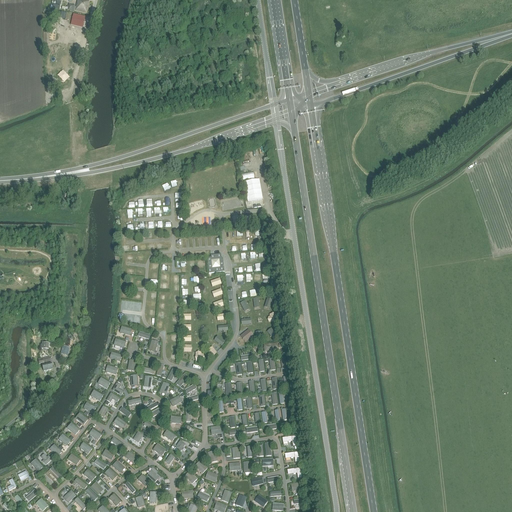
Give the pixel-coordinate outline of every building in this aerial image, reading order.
[(89,2),(79,0),(77,0),(77,4),(73,3),(72,8),(71,8),(70,11),(75,12),(75,11),(87,13),(89,2)] [(85,18),(73,15),(71,25),(83,28),(85,18)] [(70,39),(71,34),(66,34),(65,39),(64,39),(64,43),(66,43),(65,49),(73,50),(72,57),(75,57),(74,61),(78,62),(79,51),(80,51),(81,44),(78,44),(79,40),(70,39)] [(222,258),(221,254),(211,256),(211,258),(207,258),(209,274),(224,272),(223,258),(222,258)] [(113,337),(128,342),(132,343),(136,330),(116,324),(114,334),(113,337)] [(152,335),(136,330),(132,343),(137,345),(135,351),(146,355),(152,335)] [(155,334),(152,334),(152,335),(146,355),(160,359),(161,359),(162,358),(161,351),(161,348),(162,344),(162,342),(161,340),(159,336),(155,334)] [(112,340),(108,350),(117,353),(124,355),(126,349),(128,342),(113,337),(112,340)] [(282,357),(280,341),(257,344),(258,360),(263,359),(272,358),(282,357)] [(258,360),(257,344),(240,345),(230,357),(243,362),(253,360),(258,360)] [(108,350),(104,364),(115,367),(119,369),(122,362),(124,355),(117,353),(108,350)] [(47,363),(47,362),(51,361),(50,357),(38,360),(39,364),(45,363),(46,364),(42,365),(44,371),(52,369),(51,363),(47,363)] [(243,362),(230,357),(219,372),(241,378),(243,362)] [(253,360),(243,362),(241,378),(242,378),(255,377),(253,360)] [(100,372),(99,376),(112,383),(113,384),(114,385),(121,376),(120,373),(119,370),(119,369),(115,367),(104,364),(103,367),(100,372)] [(156,376),(161,377),(164,366),(159,365),(156,376)] [(167,380),(171,382),(176,372),(172,370),(167,380)] [(176,384),(180,388),(188,378),(184,375),(176,384)] [(275,377),(277,392),(287,390),(285,375),(275,377)] [(94,384),(92,389),(105,396),(112,383),(99,376),(94,384)] [(126,396),(129,394),(121,376),(114,385),(110,391),(121,401),(123,398),(126,396)] [(153,378),(145,376),(143,387),(151,389),(153,378)] [(231,380),(218,376),(217,400),(230,399),(233,398),(231,380)] [(275,377),(265,378),(267,393),(277,392),(275,377)] [(267,393),(265,378),(255,380),(257,394),(267,393)] [(184,407),(201,407),(201,387),(201,380),(184,392),(184,407)] [(236,381),(231,380),(233,398),(242,397),(243,397),(241,382),(238,382),(236,381)] [(255,380),(241,382),(243,397),(252,395),(257,394),(255,380)] [(159,393),(165,396),(169,386),(163,383),(159,393)] [(91,391),(84,401),(92,405),(98,408),(105,396),(92,389),(91,391)] [(287,390),(277,392),(279,406),(289,404),(287,390)] [(110,391),(102,405),(114,413),(120,403),(121,401),(110,391)] [(184,407),(184,392),(164,402),(165,405),(166,410),(166,415),(184,417),(184,407)] [(267,393),(269,408),(279,406),(277,392),(267,393)] [(267,393),(257,394),(252,395),(252,397),(254,410),(269,408),(267,393)] [(128,399),(126,402),(133,413),(134,412),(135,412),(138,411),(139,411),(140,411),(141,411),(143,407),(141,396),(136,397),(132,397),(128,399)] [(242,397),(233,398),(230,399),(231,413),(244,411),(242,397)] [(230,399),(217,400),(218,415),(231,413),(230,399)] [(82,405),(78,411),(91,419),(98,408),(92,405),(84,401),(82,405)] [(148,402),(150,406),(147,408),(149,412),(159,407),(157,402),(154,404),(152,401),(148,402)] [(114,413),(102,405),(94,420),(104,426),(105,426),(106,425),(114,413)] [(185,424),(202,427),(201,407),(184,407),(184,417),(185,417),(185,424)] [(123,408),(120,412),(129,419),(132,415),(123,408)] [(290,408),(280,409),(282,422),(292,421),(290,408)] [(282,422),(280,409),(270,411),(271,423),(282,422)] [(160,414),(158,410),(149,415),(151,419),(160,414)] [(91,419),(78,411),(74,418),(70,422),(81,430),(88,421),(89,420),(90,420),(91,419)] [(271,423),(270,411),(260,412),(262,425),(271,424),(271,423)] [(260,412),(247,414),(248,427),(255,426),(262,425),(260,412)] [(248,427),(247,414),(232,417),(234,429),(239,428),(248,427)] [(171,424),(182,425),(183,418),(172,417),(171,424)] [(234,429),(232,417),(219,419),(221,431),(223,430),(234,429)] [(129,426),(127,425),(117,418),(114,424),(125,431),(129,426)] [(276,437),(279,439),(294,437),(292,421),(282,422),(271,423),(271,424),(272,436),(276,437)] [(67,427),(62,432),(72,441),(73,442),(78,435),(81,431),(81,430),(70,422),(67,427)] [(179,437),(199,448),(201,445),(202,442),(202,436),(202,427),(185,424),(179,437)] [(262,425),(255,426),(257,439),(272,436),(271,424),(262,425)] [(145,434),(149,428),(144,425),(140,431),(145,434)] [(95,430),(90,426),(85,433),(80,439),(86,444),(94,449),(99,442),(104,436),(95,430)] [(248,427),(239,428),(241,441),(257,439),(255,426),(248,427)] [(241,441),(239,428),(234,429),(223,430),(225,443),(241,441)] [(142,433),(136,429),(135,433),(134,434),(134,435),(133,435),(132,435),(131,435),(131,434),(130,434),(129,434),(128,434),(128,435),(127,435),(126,435),(125,435),(123,438),(139,449),(139,450),(140,450),(140,449),(141,449),(148,437),(142,433)] [(164,430),(160,437),(172,445),(176,437),(164,430)] [(223,430),(221,431),(208,432),(208,440),(208,443),(209,444),(210,445),(213,445),(225,443),(223,430)] [(60,434),(52,441),(63,453),(65,450),(68,447),(72,441),(62,432),(60,434)] [(106,439),(101,446),(119,457),(128,447),(118,439),(113,436),(111,436),(108,437),(106,439)] [(169,451),(185,463),(197,451),(199,448),(179,437),(173,444),(169,451)] [(294,437),(279,439),(282,445),(283,456),(298,454),(294,437)] [(86,444),(80,439),(75,445),(70,452),(78,457),(85,462),(89,457),(95,450),(94,449),(86,444)] [(145,454),(159,464),(164,458),(169,451),(153,439),(145,451),(145,452),(145,453),(145,454)] [(51,442),(42,448),(53,460),(55,460),(56,459),(57,458),(58,458),(63,453),(52,441),(51,442)] [(267,441),(258,442),(260,459),(279,457),(278,448),(277,445),(275,443),(273,442),(270,441),(267,441)] [(240,444),(242,460),(260,459),(258,442),(240,444)] [(225,452),(225,461),(242,460),(240,444),(229,446),(227,447),(226,448),(225,449),(225,452)] [(101,446),(93,456),(109,467),(119,457),(101,446)] [(147,461),(128,447),(119,457),(135,470),(140,467),(146,464),(147,463),(147,462),(147,461)] [(42,448),(33,455),(45,468),(53,460),(42,448)] [(198,458),(207,467),(221,463),(221,460),(222,456),(222,453),(221,451),(219,448),(217,448),(211,448),(208,449),(207,450),(198,458)] [(169,451),(159,464),(169,471),(170,472),(173,473),(175,472),(177,471),(185,463),(169,451)] [(70,477),(85,462),(70,452),(60,462),(58,463),(57,464),(70,477)] [(298,454),(283,456),(285,470),(302,468),(298,454)] [(33,455),(23,463),(32,480),(45,468),(33,455)] [(93,456),(85,467),(98,477),(99,477),(109,467),(93,456)] [(124,461),(119,457),(109,467),(116,474),(121,478),(123,477),(124,476),(125,476),(128,474),(130,473),(135,470),(124,461)] [(279,457),(260,459),(262,472),(262,473),(262,474),(276,472),(278,471),(279,470),(279,469),(280,466),(279,457)] [(207,467),(198,458),(188,468),(200,481),(201,479),(209,469),(207,467)] [(262,472),(260,459),(242,460),(243,480),(244,480),(245,480),(246,480),(247,480),(248,481),(252,479),(263,477),(262,473),(262,472)] [(242,471),(242,460),(225,461),(226,465),(226,467),(225,469),(225,470),(225,474),(225,475),(224,476),(224,477),(224,478),(223,479),(228,482),(228,481),(229,481),(230,481),(231,481),(232,481),(233,481),(234,481),(235,481),(236,481),(237,481),(238,481),(239,481),(241,480),(243,480),(242,471)] [(18,467),(10,472),(19,489),(33,481),(32,480),(23,463),(18,467)] [(221,463),(207,467),(209,469),(201,479),(217,485),(220,475),(221,473),(221,472),(221,470),(221,469),(221,467),(221,465),(221,463)] [(51,487),(61,476),(52,467),(42,478),(51,487)] [(98,477),(85,467),(80,473),(77,476),(89,486),(98,477)] [(116,474),(109,467),(99,477),(98,477),(99,478),(110,489),(115,484),(119,481),(121,479),(121,478),(116,474)] [(150,467),(141,472),(148,478),(154,483),(154,487),(163,486),(163,485),(168,484),(167,478),(167,477),(164,474),(155,467),(154,467),(153,467),(152,467),(150,467)] [(200,481),(188,468),(181,476),(179,479),(177,482),(176,485),(176,487),(177,492),(196,490),(200,481)] [(302,468),(285,470),(287,485),(304,482),(302,468)] [(7,474),(0,477),(0,485),(5,496),(19,489),(10,472),(7,474)] [(127,480),(141,495),(142,495),(147,491),(152,487),(154,487),(154,483),(148,478),(141,472),(133,477),(132,477),(130,479),(127,480)] [(271,477),(266,479),(268,490),(284,488),(282,478),(281,476),(279,475),(271,477)] [(72,491),(78,497),(88,487),(89,486),(77,476),(67,485),(72,491)] [(98,477),(89,486),(88,487),(96,495),(100,499),(105,494),(110,489),(99,478),(98,477)] [(266,479),(263,477),(252,479),(248,481),(249,483),(249,485),(250,491),(254,491),(270,503),(268,490),(266,479)] [(217,485),(201,479),(200,481),(196,490),(195,498),(208,505),(217,485)] [(141,495),(127,480),(118,488),(118,489),(118,490),(127,500),(128,500),(135,497),(141,495)] [(304,482),(287,485),(289,497),(305,494),(306,493),(304,482)] [(227,486),(222,484),(214,501),(228,506),(234,490),(233,490),(232,490),(228,487),(227,486)] [(41,494),(32,485),(16,494),(27,505),(41,494)] [(72,491),(67,485),(62,490),(60,492),(60,493),(59,493),(59,494),(59,495),(59,496),(59,497),(60,499),(61,500),(61,501),(67,507),(71,504),(78,497),(72,491)] [(166,504),(163,486),(154,487),(152,487),(147,491),(142,495),(147,511),(154,511),(155,506),(166,504)] [(78,497),(89,509),(100,499),(88,487),(78,497)] [(270,503),(286,503),(284,488),(268,490),(270,503)] [(177,492),(180,511),(182,511),(186,511),(191,502),(192,502),(195,498),(196,490),(177,492)] [(236,490),(234,490),(228,506),(245,511),(245,508),(249,507),(249,506),(249,505),(248,504),(248,499),(247,495),(246,495),(244,494),(243,493),(242,492),(241,493),(240,493),(238,493),(237,491),(236,490)] [(263,511),(265,509),(270,503),(254,491),(250,491),(251,492),(251,493),(250,494),(250,495),(249,495),(248,495),(247,495),(248,499),(248,504),(249,505),(249,506),(249,507),(249,508),(250,509),(250,510),(250,511),(249,511),(263,511)] [(113,493),(102,504),(110,511),(115,511),(120,507),(124,504),(114,493),(113,493)] [(27,505),(16,494),(5,500),(16,511),(17,511),(25,506),(27,505)] [(25,506),(29,511),(46,511),(49,510),(51,509),(53,509),(55,508),(41,494),(27,505),(25,506)] [(305,494),(289,497),(290,506),(290,511),(295,511),(303,511),(305,504),(305,494)] [(147,511),(142,495),(141,495),(135,497),(128,500),(127,500),(127,501),(126,503),(125,504),(125,505),(125,507),(128,511),(139,511),(140,511),(141,511),(141,510),(142,510),(143,510),(144,510),(144,511),(145,511),(147,511)] [(78,497),(71,504),(67,507),(70,511),(85,511),(89,509),(78,497)] [(208,505),(195,498),(192,502),(191,502),(186,511),(182,511),(205,511),(206,511),(206,509),(207,507),(207,506),(208,505)] [(0,511),(16,511),(5,500),(0,502),(0,511)] [(226,511),(228,506),(214,501),(210,509),(209,511),(226,511)] [(265,509),(269,511),(285,511),(286,511),(286,507),(286,503),(270,503),(265,509)]
